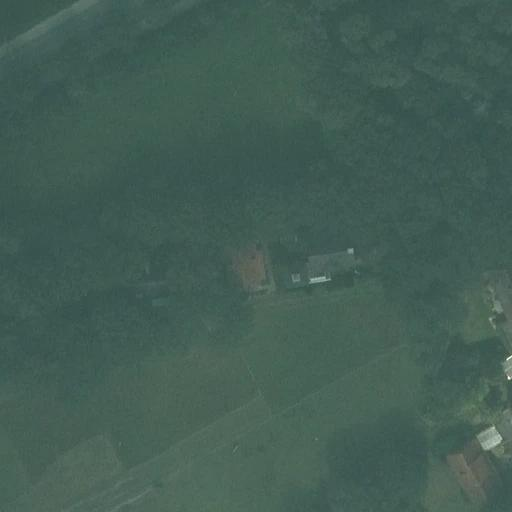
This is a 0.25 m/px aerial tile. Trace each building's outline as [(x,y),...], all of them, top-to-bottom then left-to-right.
[(359,262),(351,219),(304,227),(312,270),(359,262)] [(266,282),(260,235),(224,240),(230,287),(266,282)] [(511,317),(511,257),(489,268),(511,318),(511,317)] [(287,262),(290,283),(312,281),(309,259),(287,262)] [(180,301),(174,264),(119,272),(124,309),(180,301)] [(33,295),(0,300),(0,329),(0,330),(38,325),(33,295)] [(506,484),(477,435),(445,453),(474,503),(506,484)]
